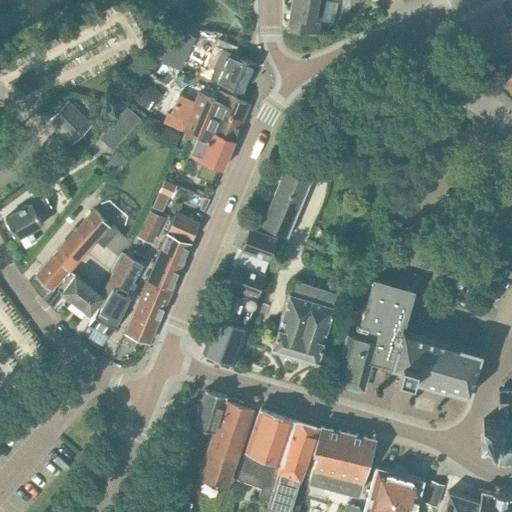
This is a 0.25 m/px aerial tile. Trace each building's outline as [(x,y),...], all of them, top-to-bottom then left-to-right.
[(324,0),(291,0),(286,29),(317,33),(324,0)] [(511,32),(511,27),(501,5),(468,20),(480,47),(511,32)] [(166,48),(162,56),(163,57),(178,64),(179,64),(183,56),(184,57),(193,37),(175,29),(166,48)] [(207,65),(216,70),(212,80),(242,94),(255,63),(239,56),(242,48),(229,43),(218,39),(207,65)] [(511,90),(511,69),(501,82),(511,90)] [(163,123),(162,126),(173,130),(173,129),(175,127),(184,130),(185,129),(186,130),(210,139),(214,132),(234,140),(249,103),(227,94),(218,90),(215,99),(197,91),(194,100),(180,94),(171,113),(168,112),(167,112),(163,123)] [(67,100),(49,119),(72,143),(91,124),(67,100)] [(124,105),(97,136),(109,147),(137,116),(124,105)] [(180,135),(162,125),(163,124),(147,116),(142,126),(155,132),(153,139),(173,149),(180,135)] [(183,135),(182,138),(183,139),(189,142),(193,144),(189,153),(196,156),(203,159),(219,166),(222,167),(234,140),(214,132),(210,139),(186,130),(183,135)] [(182,138),(174,155),(182,158),(189,142),(183,139),(182,138)] [(196,156),(190,170),(197,173),(201,163),(203,159),(196,156)] [(197,173),(196,174),(212,182),(217,170),(219,166),(203,159),(201,163),(197,173)] [(283,170),(260,224),(286,234),(308,180),(283,170)] [(40,178),(35,182),(40,189),(45,185),(40,178)] [(164,179),(152,205),(162,210),(169,195),(170,195),(175,184),(174,183),(164,179)] [(35,182),(28,186),(33,194),(40,189),(35,182)] [(17,238),(20,236),(25,247),(37,240),(31,230),(43,223),(38,213),(51,206),(45,195),(32,202),(5,217),(17,238)] [(69,237),(36,274),(44,282),(42,285),(49,292),(54,286),(71,267),(95,240),(100,245),(103,247),(106,244),(118,255),(130,240),(127,237),(118,230),(110,223),(94,209),(74,232),(71,229),(66,235),(69,237)] [(152,243),(164,216),(149,209),(137,236),(152,243)] [(167,233),(147,280),(171,290),(199,223),(176,213),(167,233)] [(226,290),(207,342),(203,352),(233,363),(246,327),(245,327),(265,274),(263,273),(269,258),(270,258),(278,237),(249,226),(241,248),(243,248),(237,263),(236,262),(228,284),(229,284),(227,290),(226,290)] [(101,302),(89,324),(93,326),(107,334),(108,335),(113,328),(117,321),(117,320),(121,322),(124,317),(121,314),(128,300),(123,298),(126,292),(146,256),(134,248),(129,255),(123,252),(121,257),(118,255),(110,269),(113,271),(100,290),(101,290),(106,294),(101,302)] [(90,313),(103,296),(71,271),(57,288),(62,291),(90,313)] [(346,333),(331,383),(343,387),(343,384),(362,389),(370,362),(384,365),(384,366),(398,370),(397,375),(412,379),(468,394),(481,350),(469,347),(460,345),(440,339),(403,328),(404,327),(414,290),(373,278),(357,336),(352,334),(346,333)] [(125,332),(149,342),(171,290),(147,280),(125,332)] [(49,292),(42,298),(50,307),(62,291),(57,288),(54,286),(49,292)] [(287,291),(270,346),(316,360),(333,306),(333,304),(290,291),(289,292),(287,291)] [(511,388),(506,389),(498,389),(498,407),(501,407),(501,415),(501,423),(482,421),(479,441),(498,443),(497,460),(511,460),(511,388)] [(194,422),(213,429),(226,398),(227,395),(206,389),(194,422)] [(207,448),(198,474),(226,484),(229,476),(236,457),(253,408),(226,398),(213,429),(206,448),(207,448)] [(308,454),(319,422),(261,403),(245,449),(235,478),(261,487),(258,496),(268,499),(267,505),(289,511),(299,478),(308,454)] [(366,464),(375,437),(322,424),(313,451),(317,452),(316,457),(308,480),(358,493),(366,464)] [(376,467),(362,511),(413,511),(423,479),(376,465),(376,467)] [(432,481),(425,500),(436,505),(443,485),(432,481)] [(441,511),(473,511),(478,498),(448,489),(441,511)] [(511,511),(511,496),(481,490),(475,511),(511,511)] [(178,498),(173,511),(186,511),(190,502),(178,498)] [(343,511),(357,511),(359,507),(346,503),(343,511)]
